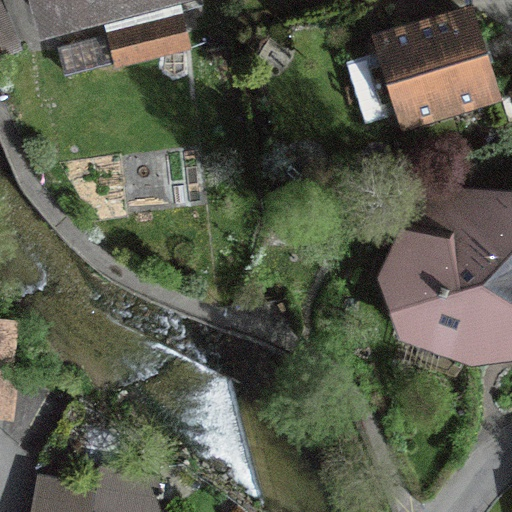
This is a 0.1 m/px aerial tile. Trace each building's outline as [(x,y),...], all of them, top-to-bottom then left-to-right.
[(44,0),(50,22),(130,0),(44,0)] [(381,40),(406,121),(492,94),(467,13),(414,29),(405,0),(385,6),(394,36),(381,40)] [(0,1),(0,55),(18,48),(0,2),(0,1)] [(61,49),(67,73),(122,59),(121,55),(125,54),(126,58),(185,44),(182,19),(61,49)] [(511,198),(490,205),(472,240),(447,244),(444,235),(405,233),(386,272),(408,294),(413,308),(410,334),(471,356),(486,335),(507,335),(511,342),(511,341),(511,198)] [(0,416),(3,417),(14,325),(0,323),(0,416)] [(126,511),(129,498),(95,493),(92,511),(126,511)]
